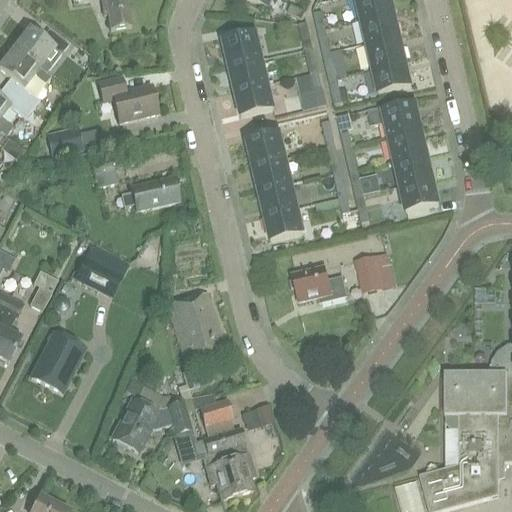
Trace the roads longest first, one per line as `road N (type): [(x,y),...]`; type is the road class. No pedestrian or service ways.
road 1 (residential): [(335,418),(272,367),(245,315),(182,49),(191,0)]
road 2 (residential): [(335,418),(479,228)]
road 3 (residential): [(479,228),(475,173),(434,0)]
road 4 (residential): [(151,511),(0,433)]
